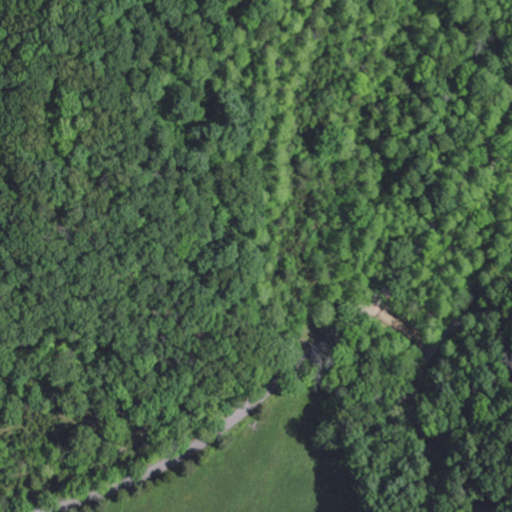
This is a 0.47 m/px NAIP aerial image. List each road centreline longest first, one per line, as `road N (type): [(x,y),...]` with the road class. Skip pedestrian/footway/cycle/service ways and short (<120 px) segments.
road 1 (residential): [(303,361),(398,270),(511,108)]
road 2 (residential): [(41,511),(170,462),(303,361)]
